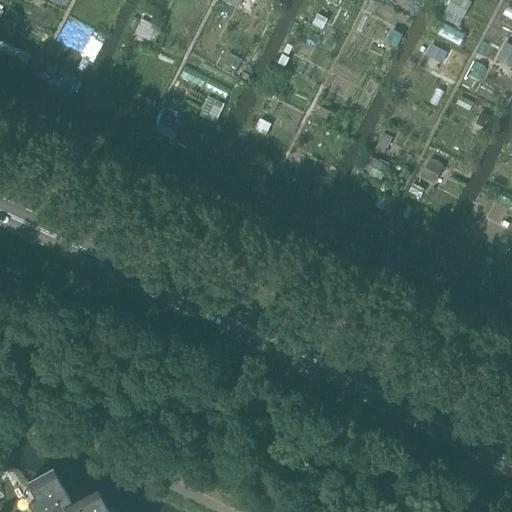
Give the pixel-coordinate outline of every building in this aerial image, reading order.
[(452,0),(447,10),(464,18),(472,2),(468,0),(452,0)] [(323,28),(327,19),(318,15),(313,24),(323,28)] [(134,38),(149,45),(157,27),(142,19),(134,38)] [(443,24),(438,35),(460,46),(465,35),(443,24)] [(387,43),(397,48),(403,35),(393,30),(387,43)] [(8,45),(4,54),(26,64),(30,55),(8,45)] [(288,45),(283,52),(289,55),(293,48),(288,45)] [(444,60),(448,53),(435,46),(431,54),(444,60)] [(55,76),(59,67),(48,61),(44,70),(55,76)] [(136,111),(149,117),(155,102),(142,97),(136,111)] [(319,106),(315,114),(325,119),(329,112),(319,106)] [(179,114),(167,108),(159,124),(170,130),(179,114)] [(475,124),(484,129),(490,117),(482,113),(475,124)] [(267,135),(272,124),(260,119),(255,130),(267,135)] [(376,148),(385,153),(393,138),(384,133),(376,148)] [(251,167),(254,159),(244,154),(241,162),(251,167)] [(386,173),(390,165),(372,156),(368,164),(386,173)] [(421,177),(435,184),(444,166),(431,159),(421,177)] [(308,194),(312,185),(300,179),(296,188),(308,194)] [(110,511),(112,511),(101,491),(76,505),(56,469),(27,485),(28,487),(30,486),(39,500),(31,505),(34,511),(66,511),(68,511),(110,511)]
